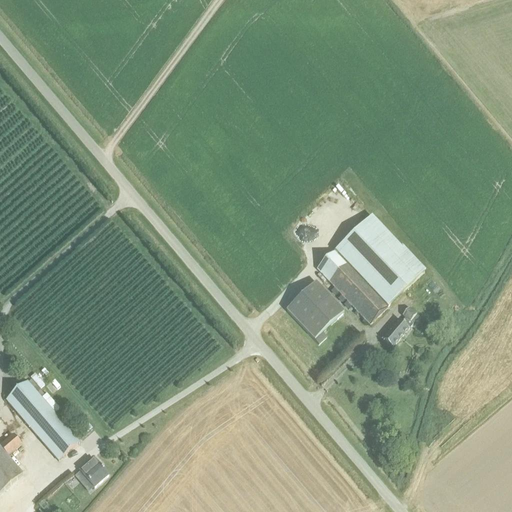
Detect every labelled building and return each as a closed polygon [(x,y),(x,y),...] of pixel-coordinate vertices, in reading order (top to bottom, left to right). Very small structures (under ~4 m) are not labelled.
[(333,214),(323,224),(332,232),(341,222),(333,214)] [(303,218),(299,224),(305,228),(309,222),(303,218)] [(317,270),(370,327),(388,310),(387,309),(424,274),(372,218),(317,270)] [(344,314),(316,284),(287,312),(319,346),(327,339),(323,334),(344,314)] [(410,323),(417,316),(409,310),(403,317),(405,320),(402,324),(399,321),(382,341),(393,350),(413,326),(410,323)] [(39,383),(47,379),(45,374),(36,377),(39,383)] [(55,375),(50,381),(58,388),(63,383),(55,375)] [(7,402),(59,462),(80,444),(42,399),(45,397),(32,381),(29,384),(28,384),(7,402)] [(0,421),(1,421),(4,424),(15,415),(3,400),(0,402),(0,421)] [(0,495),(23,476),(8,459),(23,447),(14,436),(0,447),(0,495)] [(80,473),(75,478),(89,494),(94,489),(95,490),(109,478),(94,461),(80,473)] [(52,504),(61,497),(55,490),(46,497),(52,504)]
